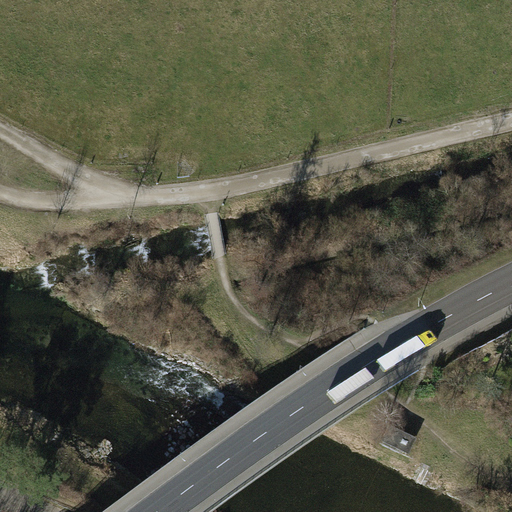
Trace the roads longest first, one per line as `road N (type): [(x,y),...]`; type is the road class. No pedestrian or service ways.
road 1 (primary): [(160,511),(377,359),(511,285)]
road 2 (track): [(511,128),(208,192)]
road 3 (track): [(208,192),(125,203),(0,193)]
road 4 (track): [(125,203),(0,134)]
